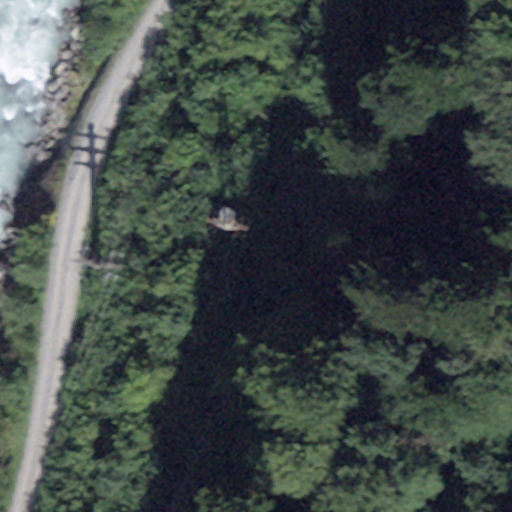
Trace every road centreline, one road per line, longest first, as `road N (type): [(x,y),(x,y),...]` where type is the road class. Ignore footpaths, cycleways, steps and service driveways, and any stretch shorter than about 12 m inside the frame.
road 1 (track): [(55,511),(187,229),(340,0)]
road 2 (track): [(511,154),(308,290),(212,404),(158,511)]
